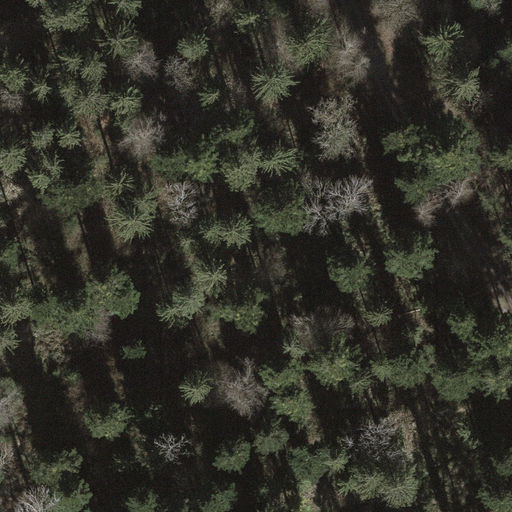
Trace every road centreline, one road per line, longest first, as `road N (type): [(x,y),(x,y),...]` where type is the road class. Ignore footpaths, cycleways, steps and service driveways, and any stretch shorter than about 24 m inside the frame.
road 1 (track): [(511,318),(381,81),(351,0)]
road 2 (track): [(381,81),(470,138),(511,180)]
